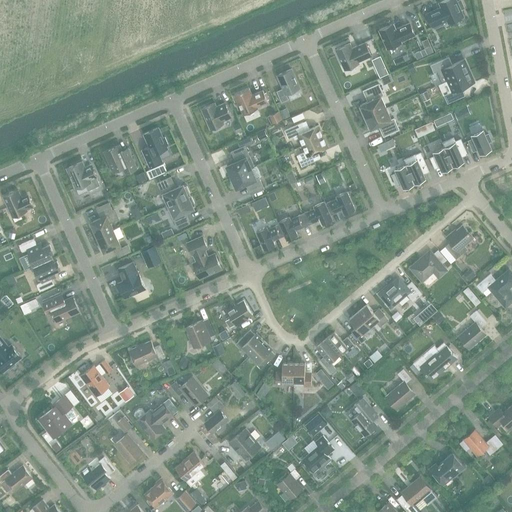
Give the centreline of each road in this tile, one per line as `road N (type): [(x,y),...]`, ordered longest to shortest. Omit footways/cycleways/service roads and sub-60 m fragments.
road 1 (residential): [(469,196),(307,338),(288,342),(267,319),(250,275)]
road 2 (residential): [(326,511),(511,351)]
road 3 (residential): [(37,158),(113,332)]
road 4 (residential): [(381,215),(306,41)]
road 5 (residential): [(250,275),(176,104)]
road 6 (residential): [(176,104),(37,158)]
road 7 (residential): [(113,332),(250,275)]
road 8 (residential): [(511,145),(480,0)]
road 9 (residential): [(306,41),(176,104)]
road 10 (residential): [(250,275),(381,215)]
road 11 (residential): [(83,511),(10,417),(9,402)]
road 12 (residential): [(94,511),(192,431)]
road 13 (residential): [(9,402),(113,332)]
